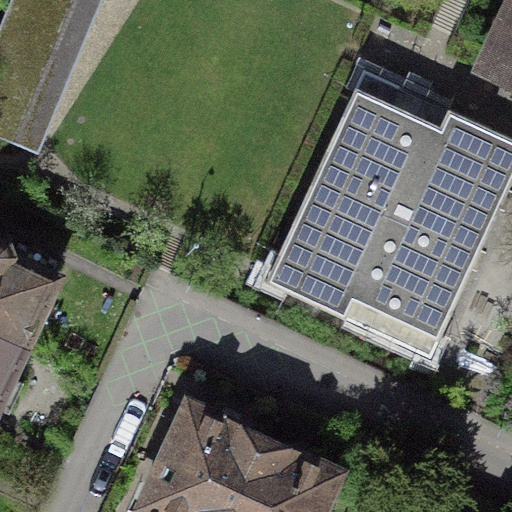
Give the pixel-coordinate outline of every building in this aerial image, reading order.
[(9,0),(0,23),(0,136),(24,147),(85,0),(9,0)] [(510,84),(511,85),(511,6),(483,72),(510,84)] [(437,336),(511,174),(511,140),(449,111),(440,131),(431,127),(422,123),(423,120),(356,89),(268,279),(344,314),(354,294),(363,298),(372,302),(370,306),(437,336)] [(0,334),(24,345),(56,277),(52,275),(58,261),(17,242),(13,252),(11,252),(11,250),(11,248),(10,246),(9,245),(10,242),(3,238),(0,236),(0,334)] [(0,396),(24,345),(0,334),(0,396)] [(228,511),(265,434),(231,418),(219,413),(217,417),(189,404),(139,511),(228,511)] [(265,434),(228,511),(318,511),(336,472),(309,459),(311,455),(300,450),(265,434)]
